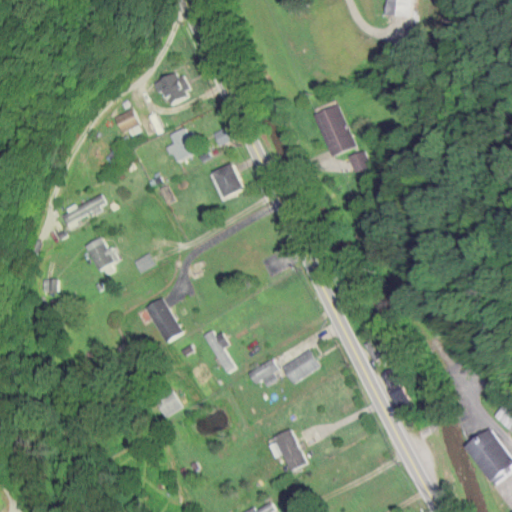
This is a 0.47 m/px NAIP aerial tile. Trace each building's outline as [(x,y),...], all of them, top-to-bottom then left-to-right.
[(418,17),(419,0),(394,0),(394,16),(418,17)] [(194,99),(183,73),(158,83),(162,94),(169,91),(175,107),(194,99)] [(357,149),(342,106),(319,115),(334,157),(357,149)] [(144,125),(136,109),(117,119),(125,134),(144,125)] [(177,145),(170,149),(179,165),(202,153),(188,128),(172,137),(177,145)] [(251,190),(240,166),(219,176),(230,200),(251,190)] [(112,206),(107,195),(67,214),(72,225),(112,206)] [(88,250),(105,273),(122,260),(105,238),(88,250)] [(138,261),(142,274),(158,267),(153,255),(138,261)] [(150,309),(164,332),(179,323),(165,300),(150,309)] [(239,368),(215,331),(205,338),(229,375),(239,368)] [(379,366),(394,358),(384,338),(369,346),(379,366)] [(325,369),(316,350),(286,366),(295,384),(325,369)] [(272,378),(271,377),(282,372),(277,360),(251,372),(257,385),(272,378)] [(511,431),(511,430),(511,408),(510,406),(498,416),(511,431)] [(471,446),(498,483),(511,473),(511,451),(496,429),(471,446)] [(279,438),(295,472),(311,464),(295,430),(279,438)] [(279,511),(275,502),(252,511),(279,511)]
